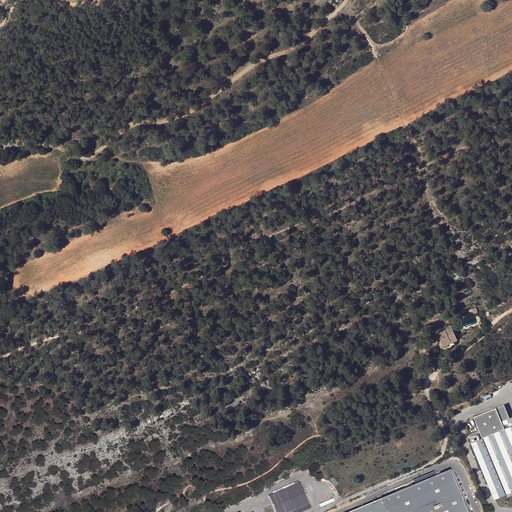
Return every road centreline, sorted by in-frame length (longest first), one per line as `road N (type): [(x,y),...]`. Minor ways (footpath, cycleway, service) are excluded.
road 1 (track): [(0,356),(36,339),(84,332),(431,162)]
road 2 (track): [(0,147),(22,142),(82,158),(125,124),(178,116),(301,43),(339,0)]
road 3 (unclassified): [(433,372),(425,388),(445,437),(441,454),(316,511)]
